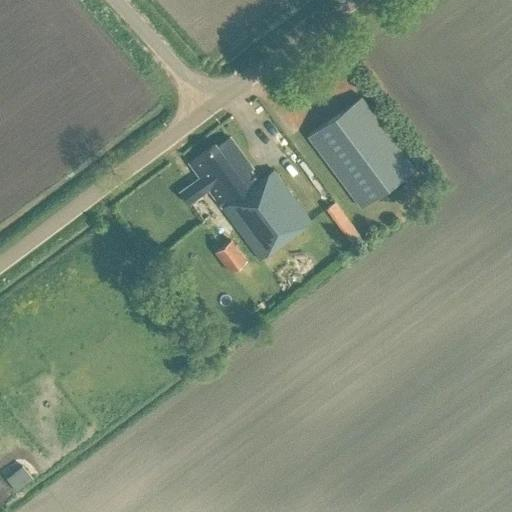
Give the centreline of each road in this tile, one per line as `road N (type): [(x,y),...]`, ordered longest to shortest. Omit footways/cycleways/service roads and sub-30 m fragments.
road 1 (unclassified): [(0,264),(211,103)]
road 2 (unclassified): [(211,103),(349,0)]
road 3 (unclassified): [(211,103),(115,0)]
